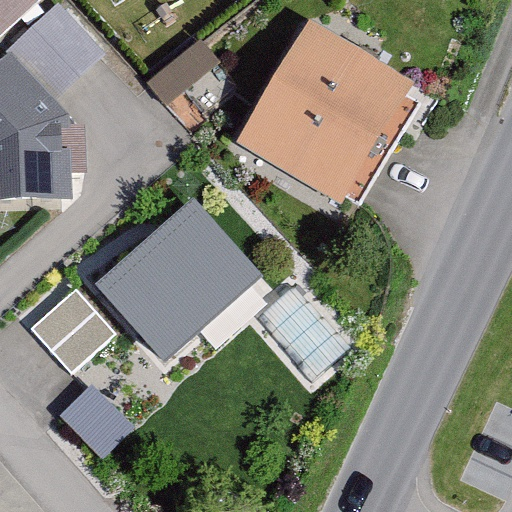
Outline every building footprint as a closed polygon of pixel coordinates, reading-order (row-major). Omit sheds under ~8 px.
[(0,0),(0,30),(6,37),(44,0),(0,0)] [(55,15),(9,58),(56,107),(102,64),(55,15)] [(186,108),(230,55),(199,29),(155,82),(186,108)] [(413,98),(311,39),(241,159),(343,218),(413,98)] [(0,75),(0,213),(68,212),(67,132),(8,68),(0,75)] [(260,294),(194,220),(103,301),(169,376),(260,294)] [(114,347),(74,302),(29,342),(68,386),(114,347)] [(106,450),(141,419),(102,378),(68,409),(106,450)]
